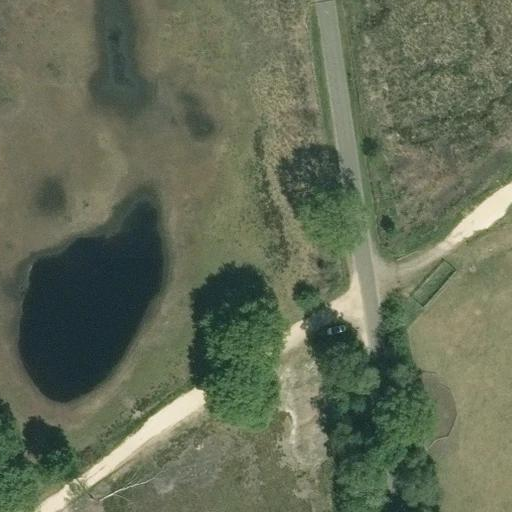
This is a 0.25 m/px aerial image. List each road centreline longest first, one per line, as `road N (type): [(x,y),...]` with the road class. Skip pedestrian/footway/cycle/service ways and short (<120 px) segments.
road 1 (track): [(36,511),(293,328),(395,281),(511,190)]
road 2 (unclassified): [(400,511),(324,0)]
